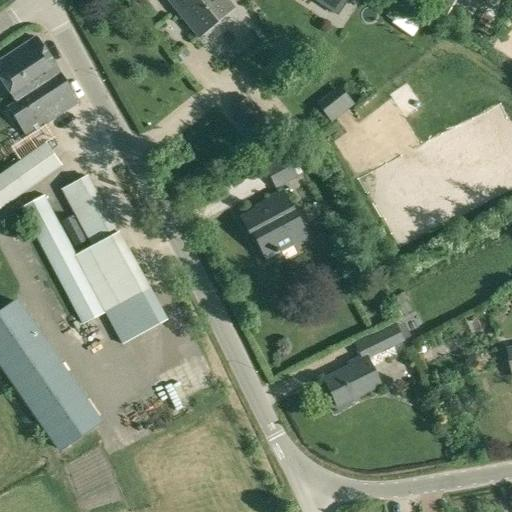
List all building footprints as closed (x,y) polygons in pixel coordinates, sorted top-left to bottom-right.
[(168,0),(197,37),(233,8),(226,0),(168,0)] [(313,0),(336,16),(347,0),(313,0)] [(418,0),(444,16),(453,0),(418,0)] [(0,79),(15,102),(59,74),(35,37),(0,59),(0,79)] [(59,74),(15,102),(8,107),(25,135),(77,101),(59,74)] [(230,110),(256,143),(274,129),(248,96),(230,110)] [(45,142),(0,172),(0,207),(61,165),(45,142)] [(263,165),(274,189),(296,176),(285,154),(263,165)] [(73,214),(90,247),(116,232),(87,175),(60,189),(73,214)] [(282,191),(238,213),(248,233),(251,232),(265,259),(307,238),(282,191)] [(74,256),(76,255),(45,194),(20,207),(82,325),(103,313),(74,256)] [(61,222),(74,247),(85,241),(72,216),(61,222)] [(112,288),(90,247),(76,255),(74,256),(103,313),(121,344),(165,320),(148,288),(140,273),(112,288)] [(391,302),(399,318),(409,313),(401,297),(391,302)] [(99,425),(88,407),(13,300),(0,309),(0,363),(48,435),(59,451),(99,425)] [(395,324),(359,342),(366,358),(367,359),(403,341),(395,324)] [(202,404),(186,362),(199,357),(192,341),(120,369),(140,421),(173,408),(176,414),(202,404)] [(367,359),(366,358),(323,379),(336,407),(379,386),(367,359)]
